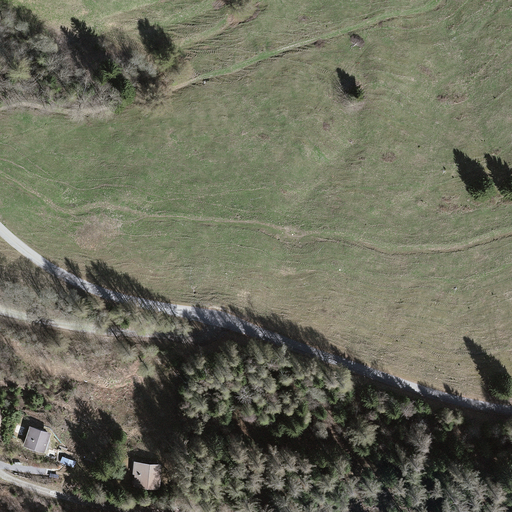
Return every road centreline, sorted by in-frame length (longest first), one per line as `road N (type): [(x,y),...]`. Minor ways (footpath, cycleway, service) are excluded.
road 1 (unclassified): [(511,410),(441,395),(214,318),(103,293),(52,269),(0,228)]
road 2 (track): [(214,318),(206,336),(184,339),(0,316)]
road 3 (track): [(0,473),(131,511)]
